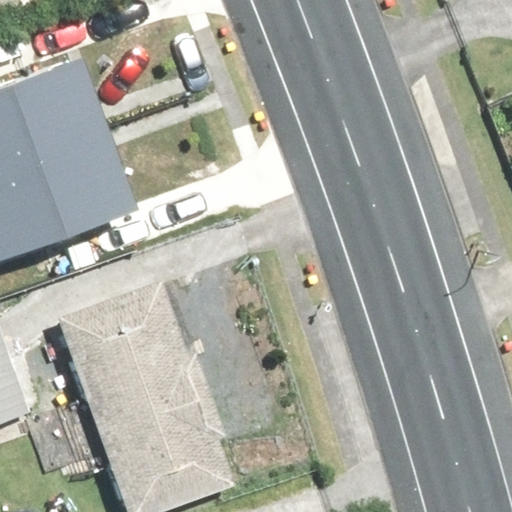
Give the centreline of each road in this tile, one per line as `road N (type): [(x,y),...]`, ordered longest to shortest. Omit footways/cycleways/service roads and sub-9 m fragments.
road 1 (tertiary): [(290,0),(472,511)]
road 2 (unknown): [(443,427),(228,511)]
